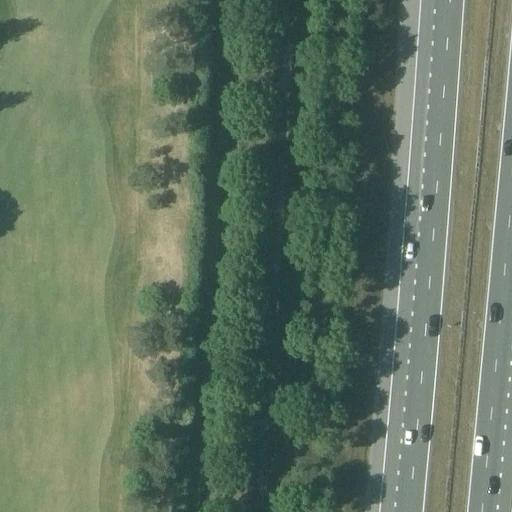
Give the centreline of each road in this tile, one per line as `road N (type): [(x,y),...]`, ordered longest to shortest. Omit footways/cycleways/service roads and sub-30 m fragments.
road 1 (motorway): [(450,0),(409,511)]
road 2 (motorway): [(482,511),(511,213)]
